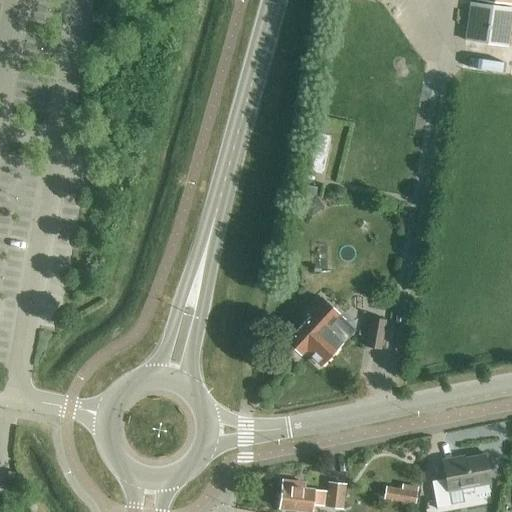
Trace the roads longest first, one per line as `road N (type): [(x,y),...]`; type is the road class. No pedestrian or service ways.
road 1 (secondary): [(167,380),(273,0)]
road 2 (unclassified): [(203,435),(286,428),(511,386)]
road 3 (secondary): [(167,380),(128,384),(102,417),(115,464),(148,480)]
